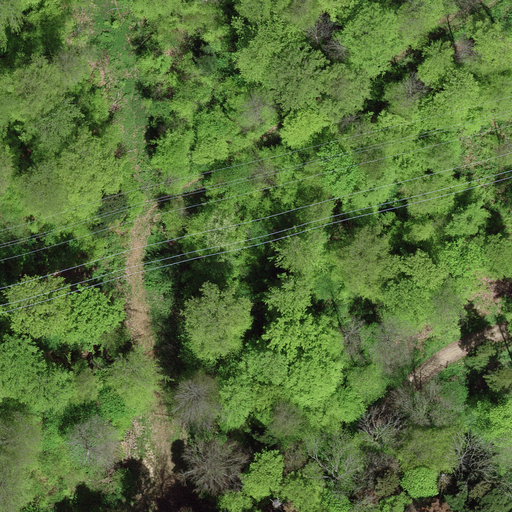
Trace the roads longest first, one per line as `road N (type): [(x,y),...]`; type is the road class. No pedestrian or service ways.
road 1 (track): [(158,219),(236,160),(501,0)]
road 2 (track): [(511,328),(463,347),(418,378),(301,492),(242,511)]
road 3 (track): [(175,511),(140,310),(158,219)]
road 4 (track): [(111,0),(158,219)]
